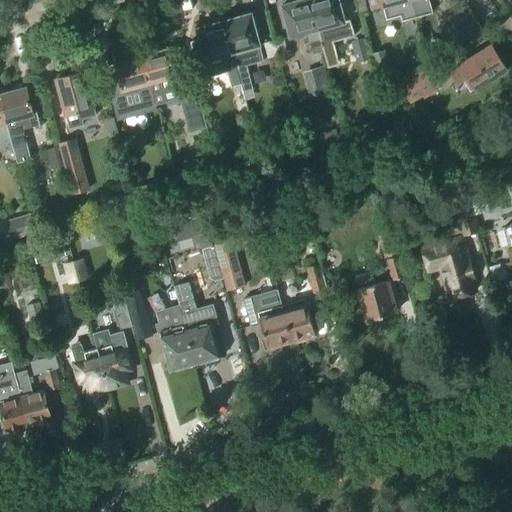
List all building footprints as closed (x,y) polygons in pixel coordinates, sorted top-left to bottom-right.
[(323,51),(308,0),(302,0),(281,6),(290,37),(307,33),(313,54),(323,51)] [(308,0),(323,51),(333,49),(327,27),(344,23),(337,0),(308,0)] [(415,17),(410,0),(368,0),(371,10),(383,7),(387,19),(401,15),(402,20),(415,17)] [(410,0),(415,17),(431,12),(427,0),(410,0)] [(456,44),(480,29),(469,12),(446,27),(456,44)] [(243,92),(253,89),(246,66),(263,61),(250,14),(223,22),(243,92)] [(243,92),(223,22),(196,29),(205,61),(206,61),(208,70),(225,66),(230,84),(227,89),(232,105),(235,104),(238,117),(249,114),(243,92)] [(357,64),(371,60),(365,38),(351,42),(357,64)] [(269,60),(279,57),(275,41),(264,44),(269,60)] [(501,59),(497,56),(490,46),(450,71),(457,82),(467,76),(474,89),(505,70),(504,68),(503,63),(501,59)] [(149,81),(155,106),(182,99),(169,49),(142,56),(149,81)] [(104,55),(96,57),(100,70),(108,68),(104,55)] [(142,109),(155,106),(149,81),(142,56),(114,64),(118,77),(107,80),(116,116),(142,109)] [(444,80),(434,64),(400,85),(410,101),(444,80)] [(311,98),(332,91),(324,66),(303,72),(311,98)] [(84,72),(57,80),(70,128),(83,125),(81,119),(95,115),(84,72)] [(32,112),(26,88),(0,95),(0,98),(14,149),(27,145),(22,130),(40,125),(36,112),(32,112)] [(189,132),(207,128),(199,97),(187,100),(188,101),(181,103),(189,132)] [(14,149),(0,98),(0,150),(1,153),(14,149)] [(393,139),(405,135),(401,120),(389,124),(393,139)] [(452,142),(473,137),(469,123),(449,128),(452,142)] [(342,153),(336,132),(307,140),(313,161),(342,153)] [(73,140),(59,144),(73,194),(88,190),(78,152),(76,152),(73,140)] [(51,169),(63,166),(58,147),(46,150),(51,169)] [(140,207),(155,207),(155,194),(140,194),(140,207)] [(468,194),(452,198),(463,236),(478,232),(468,194)] [(201,209),(172,217),(176,234),(205,226),(201,209)] [(89,210),(81,213),(83,221),(91,218),(89,210)] [(152,213),(157,229),(166,227),(161,211),(152,213)] [(147,231),(157,229),(152,213),(143,215),(147,231)] [(0,232),(3,243),(37,233),(31,214),(0,223),(0,232)] [(503,265),(508,281),(511,279),(511,222),(510,223),(511,226),(502,228),(509,251),(508,251),(511,263),(503,265)] [(230,231),(212,236),(225,285),(244,279),(236,251),(230,231)] [(474,280),(463,239),(421,251),(426,267),(440,263),(451,299),(474,292),(471,281),(474,280)] [(42,241),(32,244),(37,262),(47,259),(42,241)] [(383,247),(386,259),(399,256),(395,243),(383,247)] [(367,321),(395,313),(387,282),(405,277),(399,256),(386,259),(388,267),(355,276),(367,321)] [(80,282),(90,279),(84,258),(74,261),(80,282)] [(68,285),(80,282),(74,261),(62,264),(68,285)] [(315,300),(327,296),(318,265),(307,268),(315,300)] [(277,290),(243,299),(251,326),(261,324),(267,348),(290,342),(280,306),(282,306),(277,290)] [(284,305),(282,306),(280,306),(290,342),(315,335),(305,299),(284,305)] [(31,325),(46,320),(41,302),(26,306),(31,325)] [(121,330),(133,326),(126,302),(114,306),(121,330)] [(137,339),(152,334),(145,309),(143,309),(131,313),(130,313),(137,339)] [(195,364),(185,330),(184,325),(180,309),(159,315),(161,324),(157,325),(159,332),(160,332),(170,370),(195,364)] [(220,357),(210,323),(209,318),(196,321),(196,323),(185,326),(184,325),(185,330),(195,364),(220,357)] [(98,349),(109,387),(126,383),(122,371),(131,368),(121,331),(106,335),(109,346),(98,349)] [(83,353),(81,345),(72,348),(76,365),(80,382),(87,380),(90,392),(109,387),(98,349),(83,353)] [(60,388),(54,369),(59,367),(56,355),(34,360),(38,373),(44,372),(50,391),(60,388)] [(33,394),(26,371),(16,374),(30,426),(51,420),(43,391),(33,394)] [(0,404),(8,432),(30,426),(16,374),(3,377),(2,375),(0,375),(0,404)]
